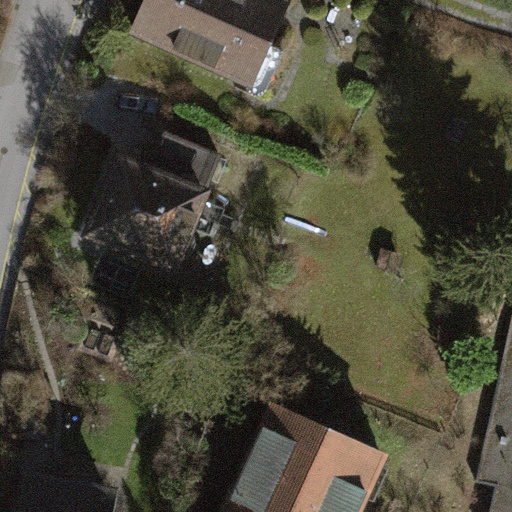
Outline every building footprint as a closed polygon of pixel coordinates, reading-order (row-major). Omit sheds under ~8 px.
[(289,3),(282,0),(148,0),(135,31),(253,83),(289,3)] [(156,173),(120,159),(89,235),(175,270),(220,159),(170,139),(156,173)] [(511,511),(511,323),(477,483),(496,487),(490,511),(511,511)] [(354,511),(381,454),(277,407),(228,511),(354,511)] [(122,511),(125,496),(30,478),(23,511),(122,511)]
